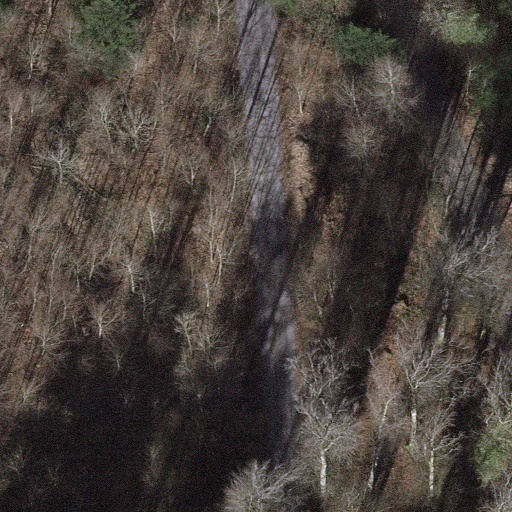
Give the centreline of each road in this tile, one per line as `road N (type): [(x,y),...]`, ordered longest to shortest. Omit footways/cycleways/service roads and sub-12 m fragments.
road 1 (track): [(293,511),(250,0)]
road 2 (track): [(511,328),(426,40),(405,0)]
